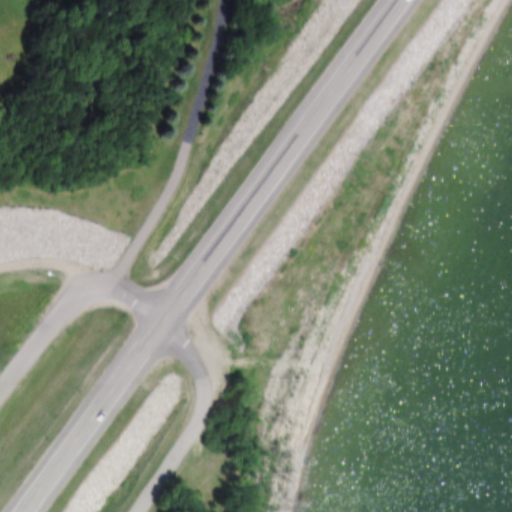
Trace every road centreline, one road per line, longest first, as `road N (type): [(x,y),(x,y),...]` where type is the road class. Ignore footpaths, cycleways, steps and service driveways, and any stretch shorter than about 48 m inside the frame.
road 1 (primary): [(40,511),(223,243),(403,0)]
road 2 (residential): [(143,511),(218,398),(217,343),(173,315)]
road 3 (residential): [(0,438),(110,283)]
